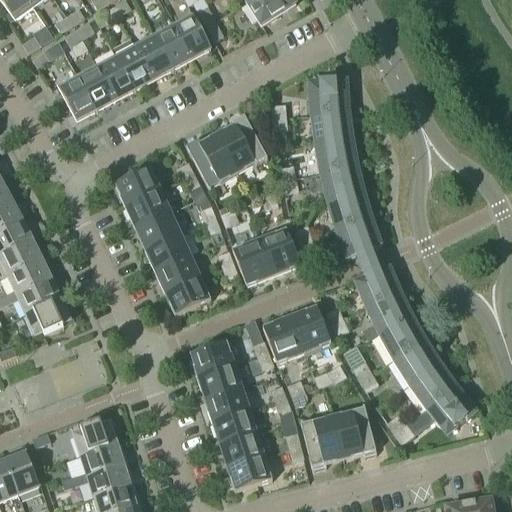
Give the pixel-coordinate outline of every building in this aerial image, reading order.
[(33,11),(24,0),(0,0),(0,4),(15,24),(33,11)] [(47,0),(24,0),(33,11),(47,0)] [(109,7),(104,0),(99,0),(91,5),(97,14),(109,7)] [(295,8),(289,0),(254,0),(247,4),(245,6),(261,30),(295,8)] [(119,21),(130,13),(125,4),(112,12),(119,21)] [(215,26),(207,11),(198,16),(205,31),(215,26)] [(107,28),(119,21),(112,12),(101,19),(107,28)] [(84,23),(78,13),(66,21),(73,29),(84,23)] [(211,53),(191,17),(171,27),(191,64),(211,53)] [(73,29),(66,21),(55,28),(61,37),(73,29)] [(223,40),(215,26),(205,31),(213,45),(223,40)] [(94,36),(88,27),(76,34),(82,44),(94,36)] [(191,64),(171,27),(152,37),(172,74),(191,64)] [(82,44),(76,34),(65,42),(70,51),(82,44)] [(172,74),(152,37),(134,47),(153,85),(172,74)] [(40,50),(34,41),(22,49),(28,58),(40,50)] [(153,85),(134,47),(114,58),(134,95),(153,85)] [(49,65),(43,55),(31,63),(37,72),(49,65)] [(134,95),(114,58),(95,68),(115,105),(134,95)] [(115,105),(95,68),(76,78),(96,115),(115,105)] [(96,115),(76,78),(57,89),(76,126),(96,115)] [(344,92),(341,89),(338,87),(334,85),(334,86),(321,85),(308,86),(309,105),(310,120),(349,116),(348,103),(348,99),(346,95),(344,92)] [(285,122),(284,110),(271,111),(272,123),(285,122)] [(353,143),(350,124),(349,116),(310,120),(314,149),(353,143)] [(267,164),(244,121),(232,127),(233,130),(216,139),(237,178),(265,163),(266,164),(267,164)] [(287,134),(285,122),(272,123),(273,136),(287,134)] [(237,178),(216,139),(199,148),(198,145),(186,152),(209,195),(210,194),(210,193),(237,178)] [(358,170),(353,143),(314,149),(319,178),(358,170)] [(194,179),(188,168),(177,173),(183,184),(194,179)] [(364,196),(360,178),(358,170),(319,178),(326,207),(364,196)] [(295,183),(292,171),(279,173),(282,186),(295,183)] [(160,195),(150,172),(114,189),(124,211),(160,195)] [(199,190),(194,179),(183,184),(189,195),(199,190)] [(0,209),(14,203),(7,191),(5,192),(2,186),(4,185),(3,183),(0,184),(0,209)] [(297,195),(295,183),(282,186),(284,198),(297,195)] [(170,216),(160,195),(124,211),(134,233),(170,216)] [(372,223),(369,214),(364,196),(326,207),(334,235),(372,223)] [(277,210),(274,198),(261,202),(264,214),(277,210)] [(0,234),(24,222),(18,210),(16,211),(12,205),(14,204),(14,203),(0,209),(0,234)] [(215,223),(211,211),(200,215),(204,227),(215,223)] [(238,226),(233,214),(220,219),(225,231),(238,226)] [(180,238),(170,216),(134,233),(144,255),(180,238)] [(0,259),(34,242),(28,230),(26,231),(23,225),(25,224),(24,222),(0,234),(0,259)] [(220,234),(215,223),(204,227),(209,239),(220,234)] [(381,249),(375,231),(372,223),(334,235),(345,263),(355,259),(360,270),(375,264),(371,253),(381,249)] [(311,243),(307,231),(294,235),(298,247),(311,243)] [(300,270),(287,237),(286,233),(259,244),(273,280),(300,270)] [(190,260),(180,238),(144,255),(155,277),(190,260)] [(44,262),(38,250),(36,250),(33,244),(35,243),(34,242),(0,259),(0,264),(8,280),(44,262)] [(315,254),(311,243),(298,247),(302,259),(315,254)] [(273,280),(259,244),(232,254),(246,291),(273,280)] [(233,268),(228,256),(217,260),(222,272),(233,268)] [(200,282),(192,265),(190,260),(155,277),(165,299),(200,282)] [(54,282),(48,269),(46,271),(43,264),(45,263),(44,262),(8,280),(15,295),(17,299),(54,282)] [(397,289),(390,271),(380,275),(375,264),(360,270),(364,281),(353,285),(365,313),(401,297),(397,289)] [(227,284),(237,279),(233,268),(222,272),(227,284)] [(64,305),(57,290),(55,291),(52,284),(54,283),(54,282),(17,299),(15,295),(3,300),(7,309),(19,304),(27,321),(64,305)] [(210,304),(200,282),(165,299),(175,321),(210,304)] [(413,321),(405,305),(401,297),(365,313),(378,340),(413,321)] [(61,327),(72,323),(64,305),(27,321),(35,339),(42,336),(44,340),(63,332),(61,327)] [(330,347),(316,311),(289,321),(290,324),(303,358),(330,347)] [(343,323),(338,312),(325,317),(330,329),(343,323)] [(303,358),(290,324),(289,321),(262,332),(277,368),(303,358)] [(426,345),(422,338),(413,321),(378,340),(392,366),(426,345)] [(348,335),(343,323),(330,329),(335,340),(348,335)] [(441,368),(431,353),(426,345),(392,366),(408,390),(441,368)] [(234,370),(227,346),(189,359),(197,382),(234,370)] [(268,358),(264,346),(253,351),(257,362),(268,358)] [(16,359),(13,350),(0,355),(0,363),(1,365),(16,359)] [(273,370),(268,358),(257,362),(262,374),(273,370)] [(371,378),(365,367),(353,374),(359,385),(371,378)] [(425,414),(457,391),(452,384),(441,368),(408,390),(425,414)] [(242,392),(234,370),(197,382),(204,405),(242,392)] [(345,381),(339,370),(327,377),(333,388),(345,381)] [(377,389),(371,378),(359,385),(366,396),(377,389)] [(304,397),(300,385),(287,390),(291,401),(304,397)] [(286,403),(281,391),(270,395),(275,407),(286,403)] [(467,404),(465,401),(457,391),(425,414),(434,426),(437,428),(440,431),(444,432),(448,433),(452,433),(456,432),(456,430),(465,423),(466,424),(468,420),(469,416),(469,412),(468,408),(467,404)] [(249,415),(242,392),(204,405),(212,428),(249,415)] [(304,408),(307,403),(304,397),(291,401),(295,411),(304,408)] [(290,414),(287,407),(286,403),(275,407),(279,419),(290,414)] [(376,458),(364,411),(362,411),(362,413),(332,421),(343,464),(362,459),(363,462),(376,458)] [(257,438),(249,415),(212,428),(219,450),(257,438)] [(405,429),(398,419),(387,427),(395,438),(405,429)] [(343,464),(332,421),(302,428),(302,427),(300,427),(312,475),(326,471),(325,468),(343,464)] [(120,448),(112,427),(102,430),(100,426),(79,433),(81,437),(74,440),(82,461),(120,448)] [(413,439),(405,429),(395,438),(402,448),(413,439)] [(50,446),(47,437),(32,443),(35,452),(50,446)] [(264,461),(257,438),(219,450),(227,473),(264,461)] [(300,450),(297,438),(285,441),(288,453),(300,450)] [(124,468),(122,462),(124,461),(120,448),(82,461),(87,477),(74,481),(77,490),(89,486),(88,481),(127,469),(126,468),(124,468)] [(303,462),(300,450),(288,453),(292,465),(303,462)] [(39,491),(25,457),(5,465),(18,499),(39,491)] [(272,484),(264,461),(227,473),(234,496),(272,484)] [(0,506),(18,499),(5,465),(0,466),(0,506)] [(130,489),(129,483),(131,482),(127,469),(88,481),(89,486),(94,502),(133,490),(133,489),(130,489)] [(77,490),(74,481),(61,485),(64,494),(77,490)] [(137,511),(135,504),(137,503),(133,490),(94,502),(97,511),(138,511),(139,511),(139,510),(137,511)]
